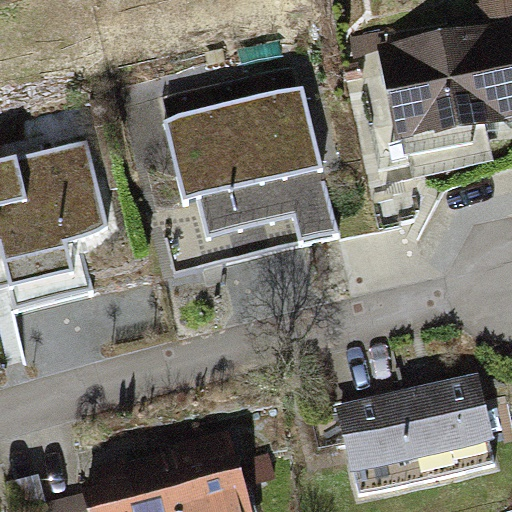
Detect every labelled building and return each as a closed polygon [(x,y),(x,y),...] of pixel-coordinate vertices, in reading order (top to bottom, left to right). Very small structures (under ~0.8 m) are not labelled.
[(511,0),(496,0),(502,31),(511,28),(511,0)] [(511,35),(410,54),(427,148),(511,133),(511,35)] [(323,93),(193,130),(227,251),(318,225),(326,252),(366,241),(323,93)] [(110,141),(0,171),(0,307),(21,302),(10,261),(23,257),(38,312),(109,293),(98,250),(117,245),(135,231),(110,141)] [(511,387),(509,376),(363,411),(381,483),(511,450),(511,387)] [(271,511),(248,432),(105,474),(116,511),(271,511)]
